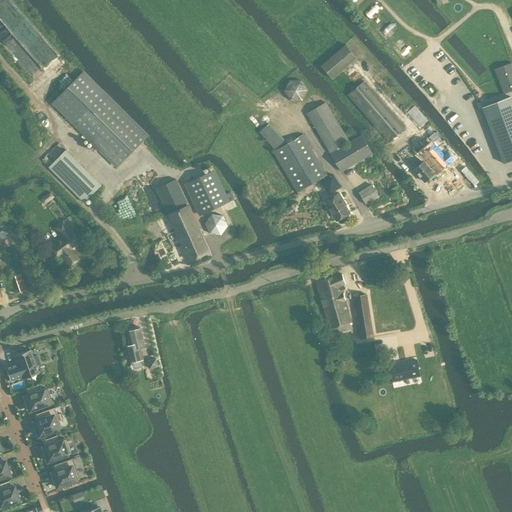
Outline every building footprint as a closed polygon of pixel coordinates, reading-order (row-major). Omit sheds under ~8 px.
[(397,10),(409,24),(417,16),(405,3),(397,10)] [(374,17),(380,35),(391,31),(385,13),(374,17)] [(394,47),(401,56),(414,45),(406,37),(394,47)] [(346,44),(321,65),(333,78),(357,57),(346,44)] [(410,66),(418,75),(430,64),(422,55),(410,66)] [(511,61),(495,69),(504,93),(511,90),(511,61)] [(79,76),(53,103),(71,121),(117,166),(144,138),(147,135),(148,135),(102,90),(83,72),(79,76)] [(286,91),(291,100),(302,99),(307,90),(301,80),(291,81),(286,91)] [(389,141),(403,129),(405,128),(364,81),(349,94),(389,141)] [(511,160),(511,99),(511,96),(483,107),(504,163),(511,160)] [(330,152),(336,148),(337,150),(331,153),(342,171),(373,153),(362,135),(343,146),(342,145),(349,141),(326,102),(307,113),(330,152)] [(420,111),(411,118),(420,128),(428,120),(420,111)] [(434,143),(421,154),(438,174),(456,158),(448,149),(445,152),(438,145),(443,141),(435,132),(429,137),(434,143)] [(275,151),(274,151),(298,192),(303,189),(327,175),(303,134),(288,143),(275,151)] [(403,167),(408,163),(400,153),(408,147),(404,141),(394,147),(397,151),(392,155),(403,167)] [(85,202),(95,192),(101,185),(65,150),(49,167),(85,202)] [(371,157),(364,161),(364,162),(347,173),(356,187),(373,177),(368,169),(375,164),(371,157)] [(215,169),(184,183),(199,215),(230,201),(235,199),(231,191),(226,193),(215,169)] [(333,174),(321,182),(328,195),(341,187),(333,174)] [(156,188),(168,214),(167,214),(168,215),(166,215),(168,220),(170,219),(177,232),(168,236),(172,244),(180,240),(189,261),(210,251),(190,208),(188,205),(176,179),(156,188)] [(372,184),(359,192),(366,204),(379,196),(372,184)] [(50,191),(41,199),(45,204),(54,197),(50,191)] [(350,213),(348,208),(346,205),(347,205),(339,192),(324,202),(336,221),(350,213)] [(288,208),(295,209),(297,203),(290,201),(288,208)] [(212,214),(205,223),(209,234),(221,235),(228,226),(223,215),(212,214)] [(61,253),(70,265),(80,258),(74,249),(82,244),(72,230),(64,220),(54,227),(63,240),(53,247),(58,255),(61,253)] [(316,282),(330,329),(353,322),(344,290),(346,289),(345,285),(346,284),(343,274),(316,282)] [(19,292),(23,291),(25,290),(20,275),(14,277),(19,292)] [(354,296),(361,339),(362,339),(364,347),(375,345),(371,317),(367,294),(354,296)] [(128,337),(130,345),(127,346),(131,362),(143,359),(140,348),(145,347),(140,328),(139,328),(138,327),(135,328),(134,329),(128,330),(130,337),(128,337)] [(16,363),(5,367),(9,381),(21,377),(22,379),(38,373),(35,366),(40,364),(37,356),(32,357),(30,350),(13,356),(16,363)] [(156,359),(148,361),(150,368),(158,366),(156,359)] [(393,382),(420,376),(417,360),(389,366),(393,382)] [(48,391),(45,392),(44,388),(40,389),(39,387),(25,392),(26,394),(23,395),(29,413),(53,405),(48,391)] [(57,416),(55,417),(54,413),(49,415),(48,412),(34,417),(35,420),(32,421),(39,439),(62,431),(57,416)] [(66,442),(64,443),(62,439),(58,440),(57,438),(43,443),(44,445),(41,446),(47,464),(71,456),(66,442)] [(0,478),(9,475),(4,461),(2,462),(0,457),(0,478)] [(75,467),(73,468),(71,464),(67,466),(66,463),(52,468),(53,470),(50,471),(56,490),(80,481),(75,467)] [(8,481),(0,483),(0,507),(18,501),(13,486),(11,487),(8,481)]
